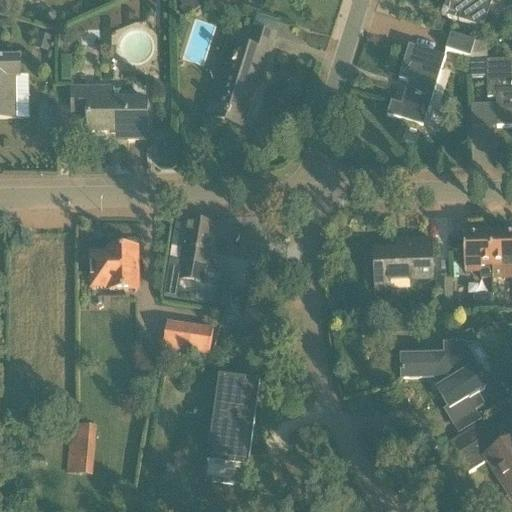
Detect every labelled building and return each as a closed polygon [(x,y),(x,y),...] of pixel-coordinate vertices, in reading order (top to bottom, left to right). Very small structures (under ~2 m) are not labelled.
[(439,0),(448,2),(443,18),(477,28),(485,0),(439,0)] [(270,57),(276,38),(253,31),(248,49),(234,45),(210,119),(243,130),(267,56),(270,57)] [(39,35),(35,49),(49,53),(53,39),(39,35)] [(471,59),(474,49),(475,45),(451,37),(447,52),(471,59)] [(489,100),(497,100),(497,129),(511,128),(511,62),(489,63),(488,44),(476,45),(475,45),(474,49),(471,59),(472,81),(488,80),(489,100)] [(424,129),(446,59),(410,48),(399,81),(413,85),(406,108),(392,104),(388,117),(424,129)] [(20,78),(20,60),(0,60),(0,120),(30,120),(29,78),(20,78)] [(128,142),(148,142),(148,103),(111,102),(111,90),(73,90),(73,118),(89,118),(89,135),(128,135),(128,142)] [(209,268),(216,227),(189,223),(184,249),(182,263),(184,263),(181,281),(204,284),(207,268),(209,268)] [(493,282),(511,281),(511,234),(491,235),(493,280),(493,282)] [(480,272),(481,280),(493,280),(491,235),(464,236),(466,273),(480,272)] [(375,295),(392,295),(391,284),(434,283),(433,243),(398,245),(398,253),(375,253),(375,295)] [(138,293),(137,251),(110,251),(110,256),(92,256),(92,291),(110,291),(110,293),(138,293)] [(438,314),(454,313),(453,280),(437,281),(438,314)] [(231,310),(235,286),(218,283),(214,306),(231,310)] [(494,311),(494,298),(481,298),(475,298),(475,312),(494,311)] [(167,324),(163,351),(211,357),(215,330),(167,324)] [(487,389),(475,370),(463,348),(443,348),(443,358),(402,359),(403,381),(435,380),(441,391),(438,393),(450,412),(446,415),(459,437),(482,424),(475,413),(484,408),(477,396),(487,389)] [(249,470),(261,385),(220,380),(208,464),(249,470)] [(76,427),(76,439),(74,458),(89,460),(91,428),(76,427)] [(431,436),(409,449),(418,463),(439,449),(431,436)] [(511,442),(497,452),(488,438),(458,457),(470,476),(488,464),(497,478),(501,476),(511,492),(511,442)]
